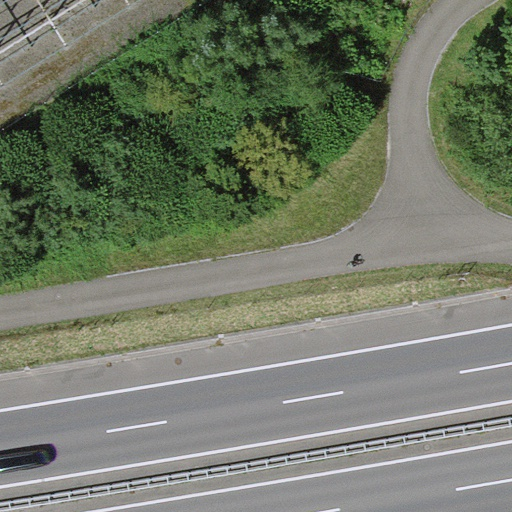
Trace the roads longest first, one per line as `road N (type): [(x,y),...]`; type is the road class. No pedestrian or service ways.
road 1 (motorway): [(511,368),(0,456)]
road 2 (track): [(0,315),(511,250)]
road 3 (residential): [(443,0),(427,8),(407,268)]
road 4 (motorway): [(352,511),(511,486)]
